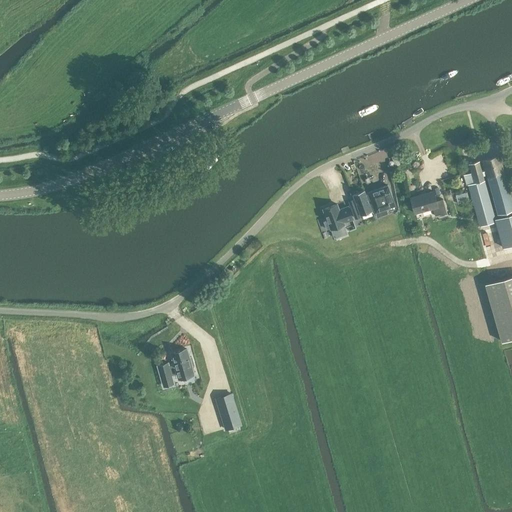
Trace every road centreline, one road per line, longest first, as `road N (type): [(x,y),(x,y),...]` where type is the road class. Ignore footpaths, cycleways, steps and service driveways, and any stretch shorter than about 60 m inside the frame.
road 1 (unclassified): [(511,90),(311,175),(157,311),(0,313)]
road 2 (tertiary): [(473,0),(67,183),(0,197)]
road 3 (track): [(511,252),(473,264),(425,240),(392,244)]
